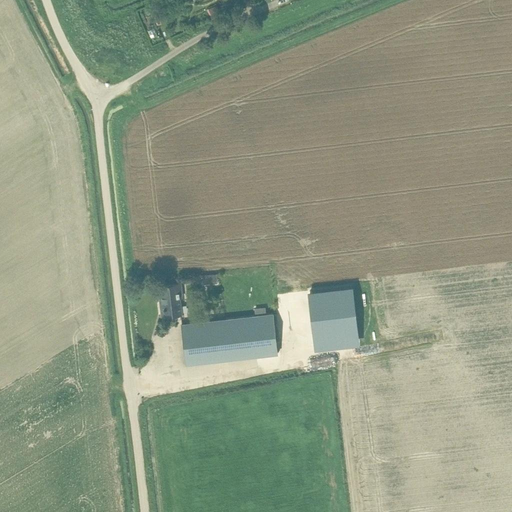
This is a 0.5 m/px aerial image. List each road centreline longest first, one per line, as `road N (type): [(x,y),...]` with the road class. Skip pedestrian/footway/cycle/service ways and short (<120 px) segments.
road 1 (unclassified): [(144,511),(96,104)]
road 2 (residential): [(96,104),(182,47),(283,0)]
